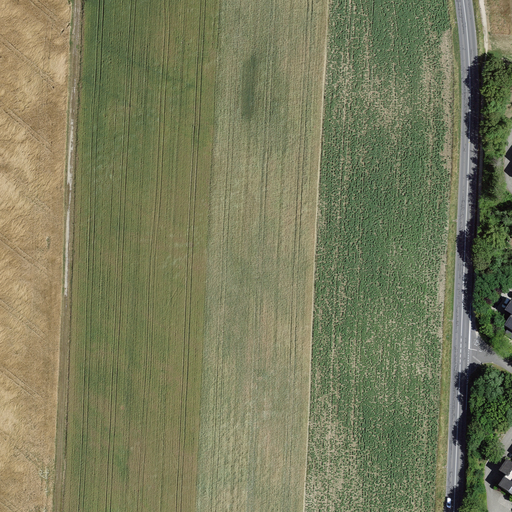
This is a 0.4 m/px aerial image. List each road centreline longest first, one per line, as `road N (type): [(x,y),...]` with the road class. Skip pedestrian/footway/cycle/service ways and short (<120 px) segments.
road 1 (track): [(78,0),(57,511)]
road 2 (secondary): [(462,0),(469,135),(461,343)]
road 3 (secondary): [(461,343),(455,511)]
